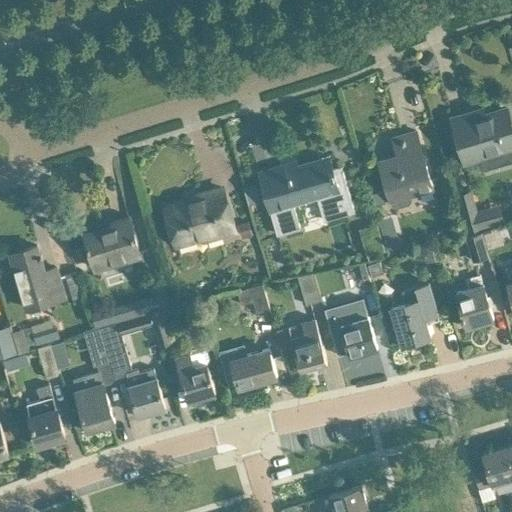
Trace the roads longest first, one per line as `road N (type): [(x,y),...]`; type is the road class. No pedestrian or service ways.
road 1 (residential): [(0,508),(161,451),(511,367)]
road 2 (residential): [(21,151),(330,63),(490,0)]
road 3 (tertiary): [(0,52),(168,0)]
